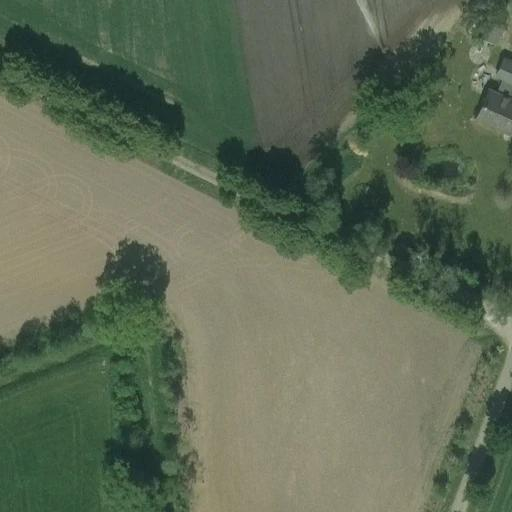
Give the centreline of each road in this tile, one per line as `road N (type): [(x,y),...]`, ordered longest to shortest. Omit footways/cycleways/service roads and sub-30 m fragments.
road 1 (unclassified): [(511,320),(0,45)]
road 2 (unclassified): [(455,511),(511,364)]
